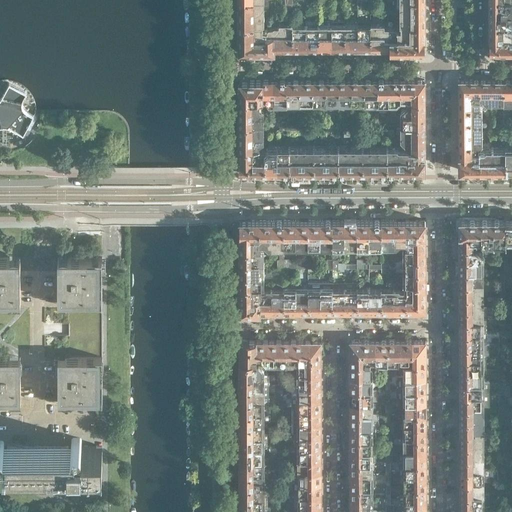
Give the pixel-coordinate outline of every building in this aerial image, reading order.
[(262,9),(261,0),(238,0),(239,10),(262,9)] [(424,10),(423,0),(400,0),(401,10),(424,10)] [(511,9),(510,0),(488,0),(489,9),(511,9)] [(262,23),(262,9),(239,10),(239,23),(261,23),(262,23)] [(511,21),(511,9),(489,9),(489,22),(509,22),(511,21)] [(424,22),(424,10),(401,10),(401,22),(424,22)] [(424,36),(424,22),(401,22),(401,29),(397,29),(397,36),(424,36)] [(511,35),(511,28),(510,29),(509,22),(489,22),(489,36),(501,36),(501,35),(506,35),(506,36),(511,35)] [(265,36),(265,29),(261,29),(261,23),(239,23),(239,36),(265,36)] [(383,46),(383,27),(383,23),(369,23),(369,26),(369,46),(383,46)] [(292,47),(292,26),(292,24),(279,24),(279,26),(279,47),(292,47)] [(279,47),(279,26),(271,26),(271,27),(271,28),(267,28),(265,29),(265,36),(265,50),(274,50),(274,47),(279,47)] [(304,47),(304,26),(292,26),(292,47),(304,47)] [(317,47),(317,26),(304,26),(304,47),(317,47)] [(331,47),(331,26),(317,26),(317,47),(331,47)] [(344,47),(344,26),(331,26),(331,47),(344,47)] [(356,46),(356,26),(344,26),(344,47),(356,46)] [(369,46),(369,26),(356,26),(356,46),(369,46)] [(397,49),(397,36),(397,29),(395,27),(383,27),(383,46),(389,46),(389,49),(397,49)] [(511,49),(511,35),(506,36),(506,35),(501,35),(501,36),(489,36),(489,49),(511,49)] [(265,50),(265,36),(239,36),(239,50),(265,50)] [(424,49),(424,36),(397,36),(397,49),(424,49)] [(511,99),(511,78),(503,79),(503,100),(511,99)] [(325,101),(325,79),(312,80),(312,101),(325,101)] [(338,101),(338,79),(325,79),(325,101),(338,101)] [(351,101),(351,79),(338,79),(338,101),(351,101)] [(364,101),(364,79),(351,79),(351,101),(364,101)] [(377,101),(377,79),(364,79),(364,101),(377,101)] [(387,101),(387,79),(377,79),(377,101),(387,101)] [(400,100),(400,79),(387,79),(387,101),(399,101),(400,100)] [(411,99),(411,89),(415,89),(415,79),(400,79),(400,100),(401,100),(406,100),(407,99),(411,99)] [(424,100),(424,79),(415,79),(415,89),(411,89),(411,99),(414,99),(414,100),(424,100)] [(479,92),(479,79),(459,79),(459,92),(479,92)] [(492,100),(492,79),(479,79),(479,92),(479,100),(492,100)] [(503,100),(503,79),(492,79),(492,100),(503,100)] [(261,99),(261,80),(239,80),(239,97),(257,97),(259,99),(261,99)] [(274,102),(274,80),(261,80),(261,99),(265,99),(267,102),(274,102)] [(286,102),(286,101),(286,80),(274,80),(274,102),(286,102)] [(300,101),(300,80),(286,80),(286,101),(300,101)] [(312,101),(312,80),(300,80),(300,101),(312,101)] [(24,108),(22,104),(22,102),(22,100),(23,99),(23,97),(25,93),(26,92),(16,86),(9,82),(8,84),(2,94),(1,96),(0,97),(0,125),(2,125),(4,125),(5,125),(7,125),(9,126),(11,127),(20,132),(23,133),(33,114),(30,112),(28,112),(25,109),(24,108)] [(479,100),(479,92),(459,92),(459,106),(479,106),(479,100)] [(259,103),(259,99),(257,97),(239,97),(239,109),(261,109),(261,105),(259,103)] [(424,112),(424,100),(414,100),(414,99),(411,99),(407,99),(406,100),(406,104),(405,105),(405,107),(403,109),(403,112),(402,112),(424,112)] [(479,118),(479,106),(459,106),(459,118),(479,118)] [(261,121),(261,110),(261,109),(239,109),(239,121),(261,121)] [(424,124),(424,112),(402,112),(402,124),(424,124)] [(479,130),(479,118),(459,118),(459,130),(479,130)] [(261,133),(261,121),(239,121),(239,134),(261,133)] [(424,136),(424,124),(402,124),(402,136),(424,136)] [(479,142),(479,130),(459,130),(459,142),(479,142)] [(259,140),(261,139),(261,133),(239,134),(239,146),(256,146),(259,143),(259,140)] [(424,149),(424,136),(402,136),(402,141),(406,144),(406,148),(406,149),(424,149)] [(479,156),(479,148),(479,142),(459,142),(459,156),(479,156)] [(252,170),(252,155),(256,150),(256,146),(239,146),(239,170),(241,170),(251,170),(252,170)] [(326,169),(326,147),(313,148),(314,169),(326,169)] [(338,169),(338,147),(326,147),(326,169),(338,169)] [(350,169),(350,147),(338,147),(338,169),(350,169)] [(362,169),(362,147),(350,147),(350,169),(362,169)] [(375,169),(374,147),(362,147),(362,169),(375,169)] [(387,169),(387,147),(374,147),(375,169),(387,169)] [(399,169),(399,148),(398,147),(387,147),(387,169),(399,169)] [(277,170),(277,148),(266,148),(265,149),(265,170),(277,170)] [(289,170),(289,148),(277,148),(277,170),(289,170)] [(301,170),(301,148),(289,148),(289,170),(301,170)] [(314,169),(313,148),(301,148),(301,170),(314,169)] [(424,169),(424,149),(406,149),(406,148),(400,148),(399,148),(399,169),(424,169)] [(492,169),(492,148),(479,148),(479,156),(480,169),(492,169)] [(505,169),(505,148),(492,148),(492,169),(505,169)] [(265,170),(265,149),(264,150),(256,150),(252,155),(252,170),(265,170)] [(480,169),(479,156),(459,156),(459,169),(480,169)] [(332,241),(332,219),(320,220),(320,241),(332,241)] [(344,241),(344,219),(332,219),(332,241),(344,241)] [(356,241),(356,219),(344,219),(344,241),(356,241)] [(369,241),(369,219),(356,219),(356,241),(369,241)] [(381,241),(381,219),(369,219),(369,241),(381,241)] [(393,241),(393,219),(381,219),(381,241),(393,241)] [(405,238),(405,219),(393,219),(393,241),(396,241),(397,240),(399,240),(401,238),(405,238)] [(425,246),(424,219),(405,219),(405,238),(405,246),(425,246)] [(480,238),(480,219),(459,219),(459,245),(475,245),(481,239),(480,238)] [(492,240),(492,219),(480,219),(480,238),(481,239),(482,240),(492,240)] [(504,236),(504,219),(492,219),(492,240),(504,240),(504,236)] [(259,234),(259,220),(239,220),(239,234),(259,234)] [(271,242),(271,220),(259,220),(259,234),(259,239),(262,239),(264,239),(264,241),(266,241),(268,242),(271,242)] [(283,242),(283,220),(271,220),(271,242),(283,242)] [(295,242),(295,220),(283,220),(283,242),(295,242)] [(308,242),(308,220),(295,220),(295,242),(308,242)] [(320,241),(320,220),(308,220),(308,242),(320,241)] [(259,246),(259,239),(259,234),(239,234),(239,240),(238,241),(238,244),(239,245),(239,247),(259,247),(259,246)] [(479,252),(479,248),(475,245),(459,245),(459,257),(481,257),(481,253),(479,252)] [(261,259),(261,248),(261,247),(260,246),(259,246),(259,247),(239,247),(239,252),(238,254),(238,256),(239,258),(239,259),(261,259)] [(425,258),(425,246),(405,246),(404,246),(404,258),(425,258)] [(20,301),(20,279),(20,257),(0,256),(0,301),(8,301),(8,305),(20,305),(20,301)] [(102,301),(102,269),(105,269),(105,257),(57,257),(57,266),(57,279),(58,301),(58,305),(69,305),(69,301),(97,301),(97,303),(101,303),(101,301),(102,301)] [(481,269),(481,257),(459,257),(459,269),(481,269)] [(425,270),(425,264),(425,258),(404,258),(404,270),(425,270)] [(262,271),(261,259),(239,259),(239,265),(238,266),(238,269),(239,270),(239,271),(262,271)] [(481,282),(481,269),(459,269),(460,282),(481,282)] [(425,283),(425,270),(404,270),(404,282),(405,282),(405,283),(425,283)] [(262,282),(262,271),(239,271),(240,277),(238,278),(238,281),(240,282),(240,283),(259,283),(261,283),(261,282),(262,282)] [(481,294),(481,282),(460,282),(460,294),(481,294)] [(259,310),(259,291),(259,283),(240,283),(240,290),(238,291),(239,294),(240,295),(240,296),(256,296),(256,300),(249,300),(249,310),(259,310)] [(425,295),(425,283),(405,283),(405,291),(405,295),(425,295)] [(320,310),(320,289),(308,290),(308,310),(320,310)] [(332,310),(332,289),(320,289),(320,310),(332,310)] [(344,310),(344,289),(332,289),(332,310),(344,310)] [(357,310),(357,289),(344,289),(344,310),(357,310)] [(369,310),(369,289),(357,289),(357,310),(369,310)] [(381,309),(381,289),(369,289),(369,310),(381,309)] [(393,309),(393,289),(381,289),(381,309),(393,309)] [(405,309),(405,295),(405,291),(401,291),(400,289),(393,289),(393,309),(405,309)] [(271,310),(271,290),(264,290),(263,291),(259,291),(259,310),(271,310)] [(283,310),(283,290),(271,290),(271,310),(283,310)] [(296,310),(296,290),(283,290),(283,310),(296,310)] [(308,310),(308,290),(296,290),(296,310),(308,310)] [(481,306),(481,294),(460,294),(460,306),(481,306)] [(425,309),(425,295),(405,295),(405,309),(425,309)] [(249,310),(249,300),(256,300),(256,296),(240,296),(240,297),(239,298),(239,301),(240,302),(240,310),(249,310)] [(481,319),(481,306),(460,306),(460,319),(481,319)] [(481,331),(481,319),(460,319),(460,331),(481,331)] [(481,344),(481,331),(460,331),(460,344),(481,344)] [(362,363),(362,339),(350,339),(350,363),(362,363)] [(375,358),(375,339),(362,339),(362,363),(370,363),(370,358),(374,358),(375,358)] [(387,360),(387,339),(375,339),(375,358),(374,358),(376,360),(387,360)] [(400,358),(400,339),(387,339),(387,360),(399,360),(400,358)] [(412,363),(412,339),(400,339),(400,358),(405,358),(405,363),(412,363)] [(425,363),(425,339),(412,339),(412,363),(425,363)] [(261,356),(261,340),(240,340),(240,361),(239,362),(239,365),(240,366),(240,371),(262,370),(262,361),(264,359),(261,356)] [(273,360),(273,340),(261,340),(261,356),(264,359),(265,360),(273,360)] [(285,360),(285,340),(273,340),(273,360),(285,360)] [(298,356),(298,340),(285,340),(285,360),(293,360),(296,358),(298,356)] [(320,370),(320,340),(298,340),(298,356),(296,358),(299,361),(299,370),(320,370)] [(481,356),(481,344),(460,344),(460,356),(481,356)] [(21,405),(20,380),(20,357),(0,356),(0,401),(9,401),(9,405),(21,405)] [(102,403),(102,366),(103,366),(103,365),(104,364),(104,363),(104,362),(104,361),(103,360),(103,359),(103,358),(102,358),(102,356),(58,356),(58,359),(58,401),(98,401),(98,403),(102,403)] [(486,356),(481,356),(460,356),(460,368),(481,368),(486,368),(486,356)] [(370,363),(362,363),(350,363),(350,375),(370,375),(370,363)] [(425,375),(425,363),(412,363),(405,363),(405,375),(425,375)] [(481,381),(481,368),(460,368),(460,381),(481,381)] [(262,383),(262,370),(240,371),(240,373),(239,374),(239,377),(240,378),(240,383),(262,383)] [(320,382),(320,370),(299,370),(299,383),(320,382)] [(370,388),(370,375),(350,375),(350,388),(370,388)] [(425,388),(425,375),(405,375),(405,388),(425,388)] [(481,393),(481,381),(460,381),(460,393),(481,393)] [(320,395),(320,382),(299,383),(299,395),(320,395)] [(262,395),(262,383),(240,383),(240,385),(239,386),(239,389),(240,390),(240,395),(262,395)] [(370,400),(370,388),(350,388),(350,400),(370,400)] [(425,400),(425,388),(405,388),(405,400),(425,400)] [(481,406),(481,393),(460,393),(460,406),(481,406)] [(262,407),(262,395),(240,395),(240,397),(239,398),(239,401),(240,402),(240,407),(262,407)] [(320,407),(320,395),(299,395),(299,407),(320,407)] [(370,412),(370,400),(350,400),(350,413),(370,412)] [(425,412),(425,400),(405,400),(405,412),(425,412)] [(481,418),(481,406),(460,406),(460,418),(481,418)] [(262,419),(262,407),(240,407),(240,409),(239,411),(239,413),(240,415),(240,419),(262,419)] [(320,419),(320,407),(299,407),(299,419),(320,419)] [(370,425),(370,412),(350,413),(350,425),(370,425)] [(425,425),(425,412),(405,412),(405,425),(425,425)] [(481,430),(481,418),(460,418),(460,431),(481,430)] [(262,432),(262,419),(240,419),(240,422),(239,423),(239,426),(240,427),(240,432),(262,432)] [(320,431),(320,419),(299,419),(299,431),(320,431)] [(370,437),(370,425),(350,425),(350,437),(370,437)] [(425,437),(425,425),(405,425),(405,437),(425,437)] [(481,443),(481,430),(460,431),(460,443),(481,443)] [(320,444),(320,431),(299,431),(299,444),(320,444)] [(262,444),(262,432),(240,432),(240,434),(239,435),(239,438),(240,439),(240,444),(262,444)] [(370,450),(370,437),(350,437),(350,450),(370,450)] [(425,450),(425,437),(405,437),(405,450),(425,450)] [(102,462),(102,446),(96,446),(82,446),(82,448),(75,448),(75,443),(79,443),(80,443),(81,443),(81,442),(82,441),(82,440),(81,439),(81,438),(80,438),(79,438),(74,438),(73,438),(72,438),(72,439),(71,440),(71,448),(69,448),(69,446),(34,446),(34,463),(75,463),(75,468),(70,468),(70,483),(83,483),(83,468),(79,468),(79,463),(96,463),(96,462),(102,462)] [(34,463),(34,446),(4,446),(4,443),(4,442),(3,441),(2,440),(1,440),(0,440),(0,450),(0,451),(1,451),(7,451),(7,457),(4,457),(4,460),(7,460),(7,463),(34,463)] [(481,455),(481,443),(460,443),(460,455),(481,455)] [(262,456),(262,444),(240,444),(240,446),(239,447),(239,450),(240,451),(240,456),(262,456)] [(320,456),(320,444),(299,444),(299,456),(320,456)] [(370,462),(370,450),(350,450),(350,462),(370,462)] [(425,462),(425,450),(405,450),(405,462),(425,462)] [(481,468),(481,455),(460,455),(460,468),(481,468)] [(262,468),(262,456),(240,456),(240,458),(239,460),(239,462),(240,463),(240,468),(262,468)] [(320,468),(320,456),(299,456),(299,468),(320,468)] [(370,474),(370,462),(350,462),(350,474),(370,474)] [(425,473),(425,462),(405,462),(405,473),(425,473)] [(262,480),(262,468),(240,468),(240,471),(239,472),(239,475),(240,476),(240,480),(262,480)] [(320,480),(320,468),(299,468),(299,480),(320,480)] [(481,480),(481,468),(460,468),(460,480),(481,480)] [(425,486),(425,473),(405,473),(405,486),(425,486)] [(370,486),(370,474),(350,474),(350,486),(370,486)] [(262,493),(262,480),(240,480),(240,482),(239,483),(239,486),(240,487),(240,493),(262,493)] [(320,492),(320,480),(299,480),(299,492),(320,492)] [(481,492),(481,480),(460,480),(460,493),(481,492)] [(370,498),(370,486),(350,486),(350,498),(370,498)] [(425,498),(425,486),(405,486),(405,498),(425,498)] [(320,505),(320,492),(299,492),(299,505),(320,505)] [(482,505),(481,492),(460,493),(460,505),(482,505)] [(262,505),(262,493),(240,493),(240,495),(239,496),(239,498),(240,500),(240,505),(262,505)] [(370,511),(370,498),(350,498),(350,511),(370,511)] [(425,510),(425,498),(405,498),(405,510),(425,510)]
